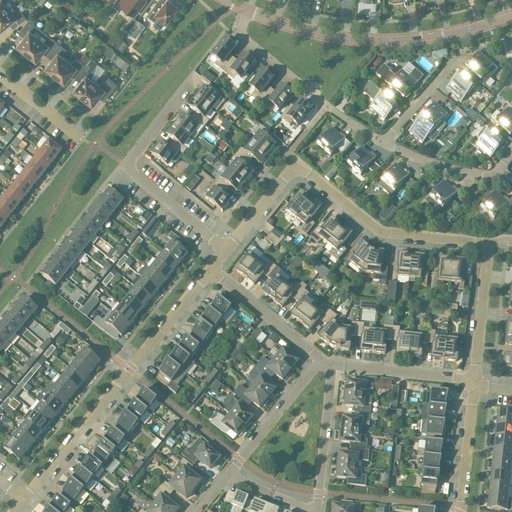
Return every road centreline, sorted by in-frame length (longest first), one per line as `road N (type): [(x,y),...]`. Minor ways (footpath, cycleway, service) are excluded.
road 1 (residential): [(486,243),(380,231),(295,169),(224,247)]
road 2 (residential): [(207,269),(23,501)]
road 3 (residential): [(511,16),(382,40),(337,37),(244,8)]
road 4 (residential): [(224,247),(126,167),(194,77)]
road 5 (residential): [(383,142),(242,39),(244,8)]
road 6 (residential): [(316,511),(331,362)]
road 7 (residential): [(227,475),(317,357)]
road 8 (residential): [(471,385),(486,243)]
road 9 (residential): [(471,385),(331,362)]
road 10 (residential): [(317,357),(207,269)]
road 11 (residential): [(460,511),(471,385)]
